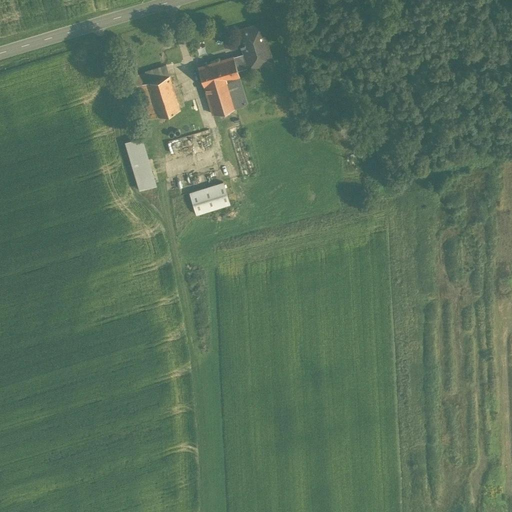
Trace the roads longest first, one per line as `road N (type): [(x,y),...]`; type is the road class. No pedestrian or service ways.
road 1 (tertiary): [(0,53),(177,0)]
road 2 (unknown): [(192,0),(211,107),(179,116)]
